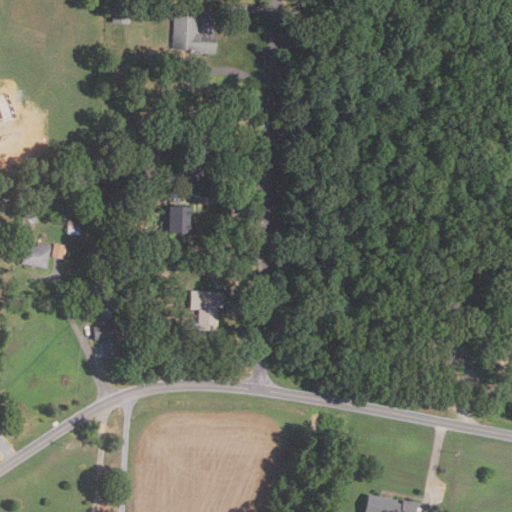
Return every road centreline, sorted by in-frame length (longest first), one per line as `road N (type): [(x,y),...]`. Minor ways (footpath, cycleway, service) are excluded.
road 1 (residential): [(0,470),(105,402),(183,384),(279,393),(511,436)]
road 2 (residential): [(278,0),(259,391)]
